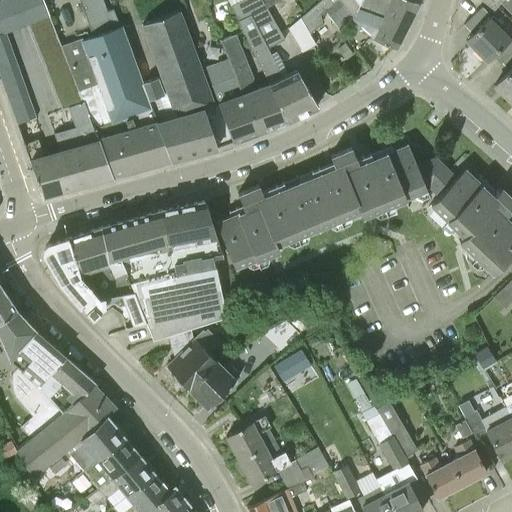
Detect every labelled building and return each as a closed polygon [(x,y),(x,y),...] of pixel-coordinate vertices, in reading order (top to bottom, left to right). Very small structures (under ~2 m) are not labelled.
[(0,0),(0,31),(5,30),(16,26),(6,0),(0,0)] [(28,22),(49,14),(43,0),(6,0),(16,26),(28,22)] [(80,0),(87,17),(106,11),(101,0),(80,0)] [(262,0),(233,0),(229,2),(243,31),(269,84),(287,120),(318,105),(296,69),(282,77),(267,48),(285,39),(267,8),(262,0)] [(320,0),(300,17),(309,32),(321,22),(320,13),(324,9),(342,32),(352,17),(357,7),(359,0),(320,0)] [(420,0),(419,0),(418,0),(388,0),(383,17),(357,7),(352,17),(373,38),(395,47),(420,0)] [(359,0),(357,7),(383,17),(388,0),(418,0),(419,0),(418,0),(359,0)] [(511,0),(485,0),(491,5),(494,0),(497,0),(511,14),(511,0)] [(492,54),(509,38),(498,27),(501,24),(492,15),(491,16),(482,7),(464,24),(473,33),(466,40),(486,60),(492,54)] [(95,35),(120,26),(114,9),(89,19),(95,35)] [(232,140),(218,103),(214,105),(179,10),(142,24),(161,76),(157,77),(142,83),(169,159),(217,147),(216,146),(232,140)] [(28,22),(32,33),(53,25),(49,14),(28,22)] [(288,28),(302,51),(315,43),(309,32),(300,17),(288,28)] [(32,33),(36,44),(58,36),(53,25),(32,33)] [(95,35),(93,36),(84,40),(83,37),(63,45),(84,101),(111,176),(169,159),(142,83),(121,26),(120,26),(95,35)] [(0,31),(0,43),(9,40),(5,30),(0,31)] [(229,58),(258,131),(287,120),(269,84),(251,90),(250,87),(253,78),(235,34),(220,40),(227,58),(229,58)] [(36,44),(41,55),(62,47),(58,36),(36,44)] [(501,63),(511,52),(511,40),(509,38),(492,54),(501,63)] [(0,43),(0,54),(12,51),(9,40),(0,43)] [(344,42),(336,48),(345,59),(352,53),(344,42)] [(41,55),(45,66),(67,57),(62,47),(41,55)] [(0,66),(16,61),(12,51),(0,54),(0,66)] [(45,66),(49,77),(71,68),(67,57),(45,66)] [(229,58),(227,58),(205,67),(218,103),(232,140),(258,131),(229,58)] [(0,66),(0,74),(1,78),(19,71),(16,61),(0,66)] [(511,102),(511,67),(494,85),(511,102)] [(49,77),(54,88),(76,79),(71,68),(49,77)] [(1,78),(5,88),(23,82),(19,71),(1,78)] [(54,88),(58,99),(80,90),(76,79),(54,88)] [(8,99),(26,92),(23,82),(5,88),(8,99)] [(58,99),(62,110),(68,108),(84,101),(80,90),(58,99)] [(8,99),(12,109),(30,103),(26,92),(8,99)] [(111,176),(84,101),(68,108),(75,127),(54,133),(60,151),(73,187),(111,176)] [(12,109),(16,120),(27,115),(34,113),(30,103),(12,109)] [(37,139),(36,139),(24,144),(42,196),(73,187),(60,151),(48,154),(47,149),(42,151),(37,139)] [(429,187),(438,196),(430,204),(463,235),(458,240),(493,272),(511,252),(511,213),(509,211),(511,207),(511,196),(501,186),(497,190),(480,174),(475,179),(464,168),(456,176),(436,157),(416,164),(408,144),(393,150),(391,144),(356,158),(351,147),(330,155),(332,160),(261,190),(258,184),(237,193),(242,204),(228,210),(231,216),(216,222),(235,267),(279,249),(276,244),(359,210),(361,216),(426,189),(429,187)] [(203,259),(213,257),(223,255),(204,200),(161,209),(168,244),(198,239),(203,259)] [(213,257),(203,259),(198,239),(168,244),(161,209),(130,215),(131,217),(138,255),(140,268),(144,287),(133,290),(138,301),(148,322),(146,322),(153,340),(227,317),(219,279),(213,257)] [(127,278),(133,290),(144,287),(140,268),(138,255),(131,217),(101,226),(110,280),(127,278)] [(115,294),(133,290),(127,278),(110,280),(101,226),(68,237),(78,273),(88,285),(99,297),(115,294)] [(99,297),(88,285),(78,273),(68,237),(48,244),(47,245),(44,251),(43,253),(61,283),(96,323),(113,309),(121,314),(125,329),(146,322),(148,322),(138,301),(133,290),(115,294),(99,297)] [(493,296),(505,307),(511,299),(511,277),(493,296)] [(0,319),(16,310),(0,285),(0,319)] [(9,357),(35,330),(16,310),(0,319),(0,341),(1,341),(9,357)] [(35,330),(9,357),(18,366),(12,372),(11,383),(12,389),(14,396),(42,427),(63,411),(36,384),(64,354),(35,330)] [(187,386),(215,358),(207,350),(217,340),(207,330),(204,332),(203,331),(194,339),(195,339),(167,366),(187,386)] [(81,396),(94,384),(96,382),(64,354),(36,384),(63,411),(81,396)] [(187,386),(207,407),(240,374),(228,362),(222,367),(216,361),(217,360),(215,358),(187,386)] [(355,377),(346,383),(362,411),(371,405),(355,377)] [(63,411),(42,427),(16,449),(33,478),(69,449),(81,439),(84,437),(106,416),(115,408),(115,407),(94,384),(81,396),(63,411)] [(404,456),(417,449),(389,401),(376,409),(378,413),(392,435),(404,456)] [(511,420),(510,417),(504,406),(481,419),(476,409),(463,417),(465,420),(472,432),(474,437),(486,430),(501,459),(511,453),(511,420)] [(366,420),(379,443),(392,435),(378,413),(366,420)] [(274,440),(268,427),(271,426),(264,415),(251,422),(251,421),(226,435),(239,459),(274,440)] [(97,459),(124,438),(106,416),(84,437),(81,439),(82,441),(77,445),(69,453),(84,470),(97,459)] [(462,438),(472,432),(465,420),(455,425),(462,438)] [(392,435),(379,443),(394,470),(408,462),(404,456),(392,435)] [(112,477),(138,456),(124,438),(97,459),(84,470),(90,477),(98,487),(111,476),(112,477)] [(17,452),(10,439),(0,444),(0,454),(2,459),(17,452)] [(473,479),(486,471),(474,448),(473,448),(468,439),(454,446),(459,456),(449,461),(463,487),(475,481),(473,479)] [(277,469),(288,463),(290,462),(284,451),(281,452),(274,440),(239,459),(252,483),(277,469)] [(318,447),(294,459),(301,470),(306,467),(312,477),(329,467),(318,447)] [(127,495),(153,474),(138,456),(112,477),(111,476),(98,487),(87,496),(93,504),(104,495),(106,498),(120,487),(127,495)] [(463,487),(449,461),(439,466),(434,457),(420,464),(426,474),(425,474),(437,497),(450,491),(452,493),(463,487)] [(346,498),(360,491),(346,464),(332,471),(346,498)] [(407,482),(395,488),(387,472),(376,478),(380,486),(384,494),(393,511),(419,511),(422,510),(407,482)] [(168,491),(153,474),(127,495),(133,503),(123,511),(144,511),(148,509),(168,491)] [(296,511),(290,497),(306,490),(302,481),(287,489),(246,506),(248,511),(296,511)] [(148,509),(144,511),(189,511),(184,506),(188,504),(174,486),(168,491),(148,509)] [(393,511),(384,494),(380,486),(357,498),(361,506),(364,511),(393,511)] [(354,511),(348,499),(329,508),(331,511),(354,511)]
